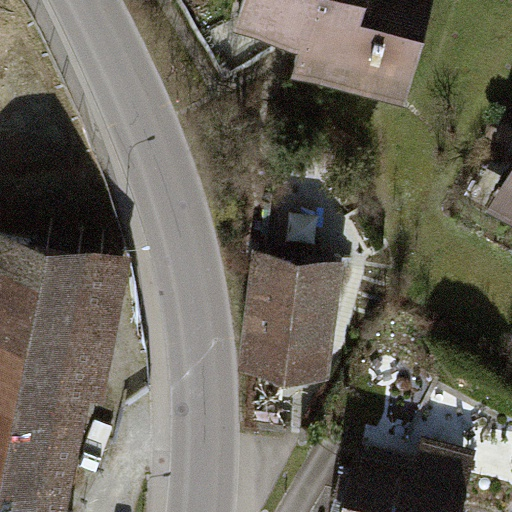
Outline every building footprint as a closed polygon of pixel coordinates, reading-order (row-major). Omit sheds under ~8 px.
[(244,0),(240,19),(291,32),(284,57),(409,90),(433,0),(244,0)] [(511,166),(496,198),(511,205),(511,166)] [(0,231),(0,379),(82,395),(109,252),(0,231)] [(344,256),(251,244),(237,357),(330,369),(344,256)] [(60,511),(82,395),(0,379),(0,511),(60,511)] [(423,461),(360,445),(343,511),(459,511),(473,452),(428,440),(423,461)]
